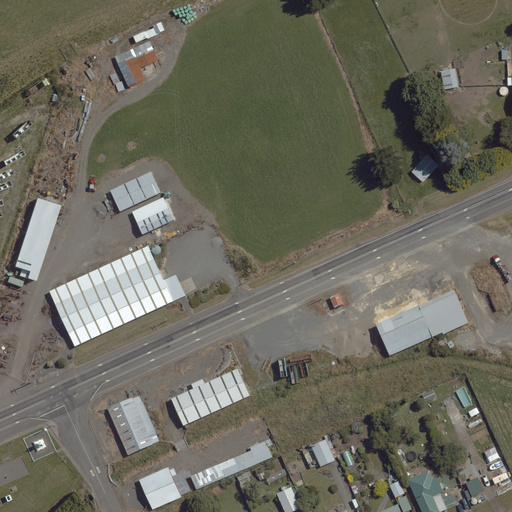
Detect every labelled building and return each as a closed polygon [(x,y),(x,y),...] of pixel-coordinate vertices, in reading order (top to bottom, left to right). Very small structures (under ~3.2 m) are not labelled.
[(510,48),(501,49),(502,61),(511,60),(510,48)] [(458,70),(444,72),(445,89),(460,88),(458,70)] [(440,165),(428,154),(413,172),(425,183),(440,165)] [(35,203),(16,277),(38,282),(58,209),(35,203)] [(95,248),(98,255),(116,247),(113,240),(95,248)] [(167,282),(149,246),(51,293),(77,347),(188,294),(179,276),(167,282)] [(454,289),(377,323),(392,357),(469,322),(454,289)] [(330,300),(335,311),(346,307),(342,296),(330,300)] [(241,372),(175,399),(185,422),(250,395),(241,372)] [(140,395),(112,407),(131,452),(160,440),(140,395)] [(312,446),(322,467),(337,460),(327,439),(312,446)] [(249,448),(257,464),(272,456),(265,440),(249,448)] [(180,497),(168,469),(140,481),(152,509),(180,497)] [(437,478),(435,480),(433,480),(430,473),(409,482),(422,511),(447,511),(449,511),(447,507),(457,503),(451,490),(444,494),(437,478)] [(400,482),(391,486),(397,498),(405,494),(400,482)] [(291,487),(277,494),(285,511),(293,511),(302,508),(291,487)]
